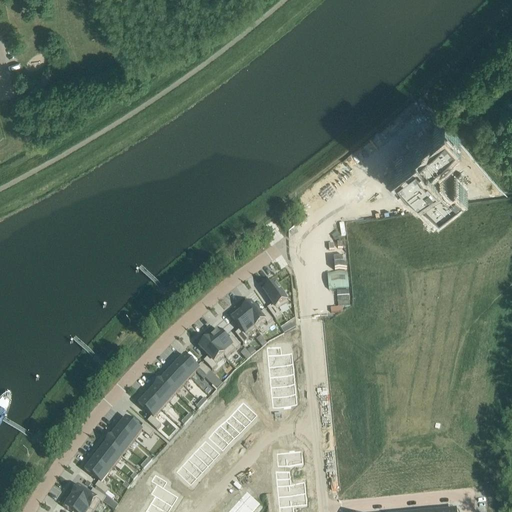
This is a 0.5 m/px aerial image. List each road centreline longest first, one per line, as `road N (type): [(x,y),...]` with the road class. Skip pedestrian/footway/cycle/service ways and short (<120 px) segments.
road 1 (residential): [(283,245),(173,333),(114,395),(29,511)]
road 2 (track): [(7,511),(84,396),(200,280)]
road 3 (track): [(354,190),(376,151),(511,34)]
road 4 (residential): [(283,245),(300,273),(314,427)]
road 5 (residential): [(470,511),(458,493),(324,506)]
road 6 (residential): [(200,511),(265,439),(314,427)]
